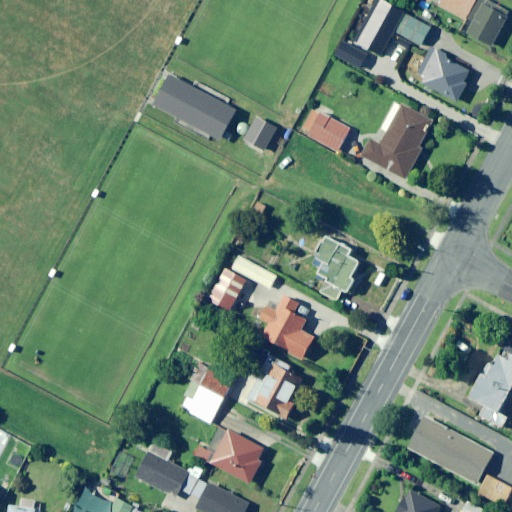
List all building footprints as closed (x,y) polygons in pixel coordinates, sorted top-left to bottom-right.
[(443,0),(440,6),(459,16),(467,21),(478,0),(443,0)] [(498,38),(511,13),(511,12),(490,0),(478,0),(467,21),(472,24),(468,33),(493,47),(498,38)] [(433,28),(406,13),(396,31),(423,46),(433,28)] [(363,56),(345,46),(338,60),(356,70),(363,56)] [(475,72),(438,51),(430,66),(424,62),(418,73),(426,78),(424,83),(459,102),(475,72)] [(238,112),(174,77),(158,107),(222,141),(238,112)] [(432,119),(403,104),(396,101),(382,129),(389,133),(383,145),(373,140),(364,158),(408,180),(423,149),(418,147),(432,119)] [(352,129),(314,109),(305,127),(312,130),(309,137),(340,152),(352,129)] [(277,129),(255,117),(241,142),(263,154),(277,129)] [(321,293),(340,303),(346,292),(351,294),(358,280),(353,278),(361,263),(349,257),(352,250),(328,238),(314,265),(321,269),(319,274),(328,279),(321,293)] [(278,277),(241,256),(234,268),(271,290),(278,277)] [(251,280),(229,268),(212,299),(234,311),(251,280)] [(302,305),(286,297),(281,306),(272,301),(262,320),(271,325),(265,337),(305,359),(317,337),(304,330),(310,319),(298,312),(302,305)] [(511,393),(511,354),(498,347),(470,399),(486,407),(481,416),(504,429),(510,418),(501,413),(511,393)] [(250,399),(284,417),(288,410),(293,413),(312,376),(272,355),(250,399)] [(212,424),(226,400),(235,383),(209,369),(199,364),(190,381),(193,382),(186,395),(190,397),(183,409),(212,424)] [(216,428),(220,430),(209,453),(199,448),(193,461),(206,468),(209,463),(253,485),(265,459),(262,457),(266,450),(243,438),(248,426),(223,414),(216,428)] [(495,454),(426,418),(410,449),(479,485),(495,454)] [(135,479),(178,502),(184,489),(199,497),(193,510),(197,511),(248,511),(252,506),(150,452),(135,479)] [(511,493),(511,488),(488,477),(479,494),(505,507),(511,493)] [(439,511),(443,507),(420,495),(415,506),(404,500),(398,511),(439,511)] [(132,511),(136,505),(121,497),(112,511),(132,511)] [(488,511),(470,501),(463,511),(488,511)]
